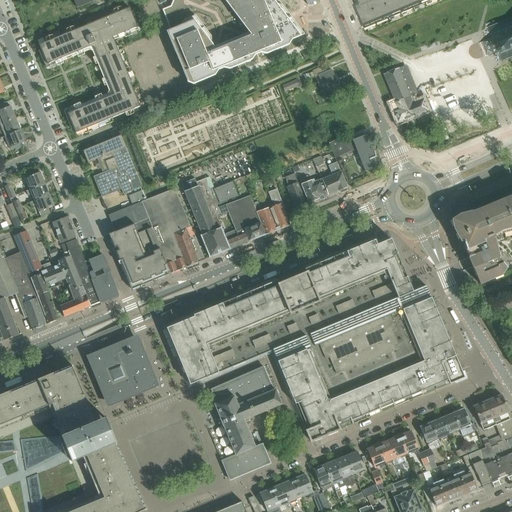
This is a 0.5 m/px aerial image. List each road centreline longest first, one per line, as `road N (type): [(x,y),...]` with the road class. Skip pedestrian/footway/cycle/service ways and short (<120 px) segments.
road 1 (secondary): [(0,376),(394,214)]
road 2 (secondary): [(388,199),(0,360)]
road 3 (residential): [(302,459),(505,377)]
road 4 (residential): [(505,377),(439,258)]
road 5 (residential): [(52,147),(2,28)]
road 6 (tertiary): [(378,110),(330,0)]
